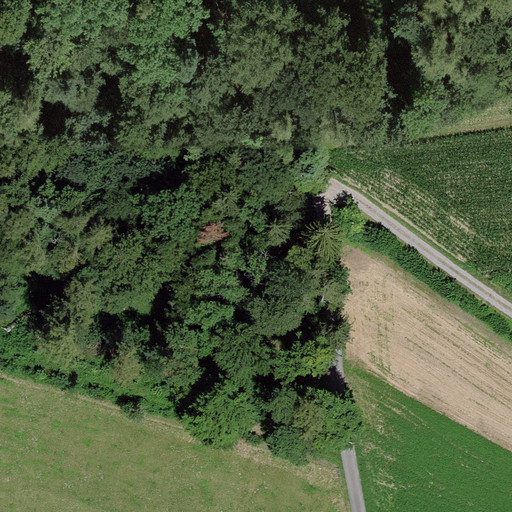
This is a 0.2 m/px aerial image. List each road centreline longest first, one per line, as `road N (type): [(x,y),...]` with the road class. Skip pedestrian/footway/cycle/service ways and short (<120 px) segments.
road 1 (track): [(21,0),(345,191),(511,305)]
road 2 (track): [(345,191),(327,231),(327,286),(359,511)]
